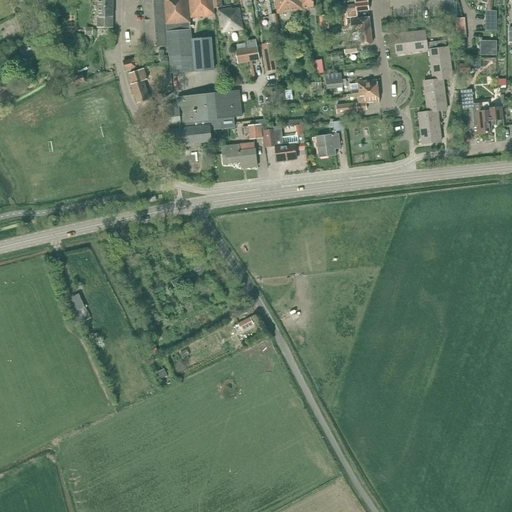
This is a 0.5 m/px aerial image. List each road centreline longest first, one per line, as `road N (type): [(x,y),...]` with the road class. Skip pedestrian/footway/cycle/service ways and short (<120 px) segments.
road 1 (unclassified): [(192,205),(269,320),(375,511)]
road 2 (tertiary): [(192,205),(511,166)]
road 3 (residential): [(117,0),(127,93),(174,185)]
road 4 (tertiary): [(0,247),(192,205)]
road 5 (residential): [(410,139),(406,119),(389,106),(377,0)]
